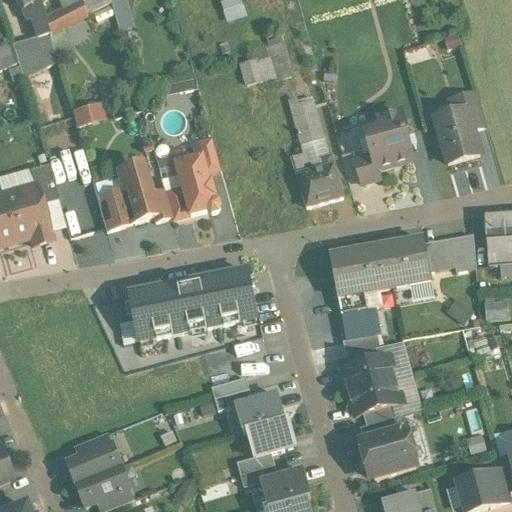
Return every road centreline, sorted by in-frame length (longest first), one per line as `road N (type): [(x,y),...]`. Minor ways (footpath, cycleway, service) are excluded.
road 1 (residential): [(282,243),(0,293)]
road 2 (residential): [(282,243),(356,511)]
road 3 (residential): [(511,201),(282,243)]
road 4 (residential): [(58,511),(0,365)]
